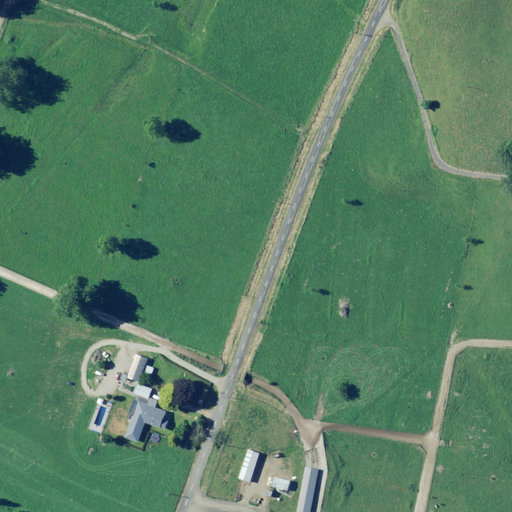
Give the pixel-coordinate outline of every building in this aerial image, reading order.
[(147,360),(137,356),(129,377),(139,381),(147,360)] [(154,368),(147,365),(145,372),(152,375),(154,368)] [(153,389),(138,384),(135,393),(149,399),(153,389)] [(158,401),(151,398),(148,404),(139,401),(125,437),(138,442),(146,422),(165,430),(169,421),(164,419),(167,412),(155,407),(158,401)] [(260,453),(249,449),(239,478),(251,482),(260,453)] [(311,511),(319,470),(306,467),(297,511),(311,511)] [(291,481),(276,477),(273,487),(289,490),(291,481)]
